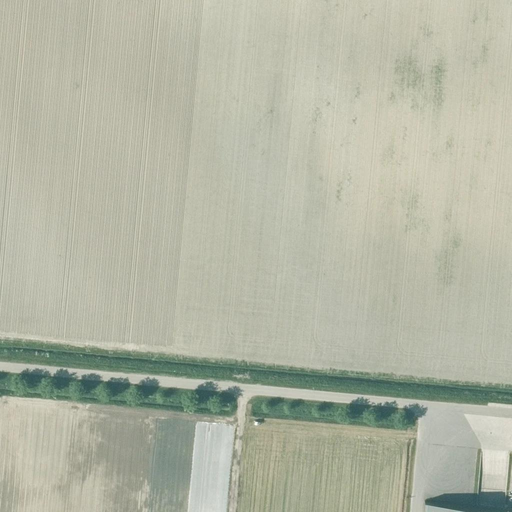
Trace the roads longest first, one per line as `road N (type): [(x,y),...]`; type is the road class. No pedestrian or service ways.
road 1 (unclassified): [(0,367),(511,414)]
road 2 (track): [(230,511),(243,390)]
